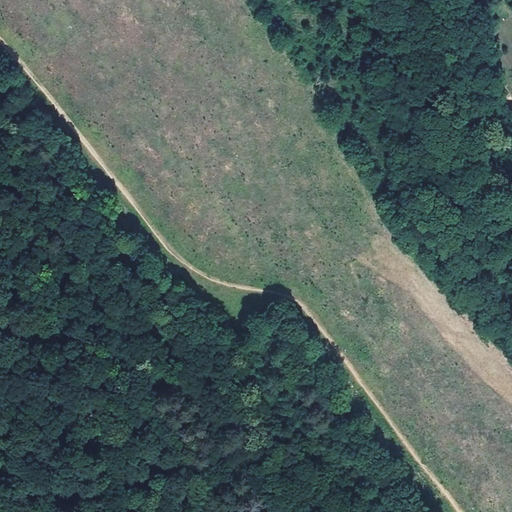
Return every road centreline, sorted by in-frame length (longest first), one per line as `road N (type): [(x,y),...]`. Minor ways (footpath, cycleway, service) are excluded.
road 1 (track): [(457,511),(294,289),(166,239),(117,194),(0,47)]
road 2 (track): [(0,242),(132,511)]
road 3 (track): [(95,436),(204,399),(226,338),(294,289)]
road 4 (track): [(204,399),(277,511)]
